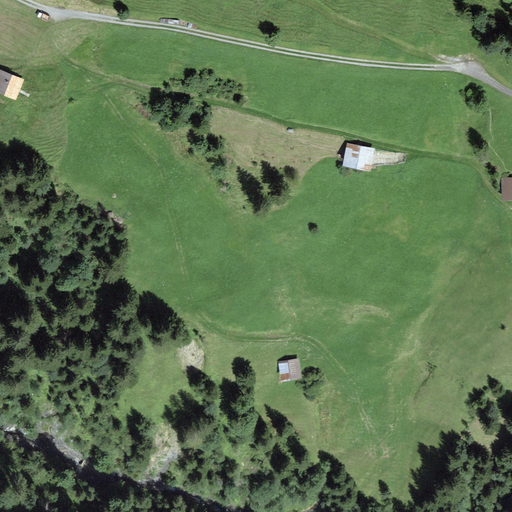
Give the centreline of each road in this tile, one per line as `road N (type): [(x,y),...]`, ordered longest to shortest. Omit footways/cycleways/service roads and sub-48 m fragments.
road 1 (track): [(18,0),(58,17),(275,52),(469,72),(303,0)]
road 2 (track): [(495,196),(485,177),(464,164),(94,76),(54,50),(49,38),(58,17)]
